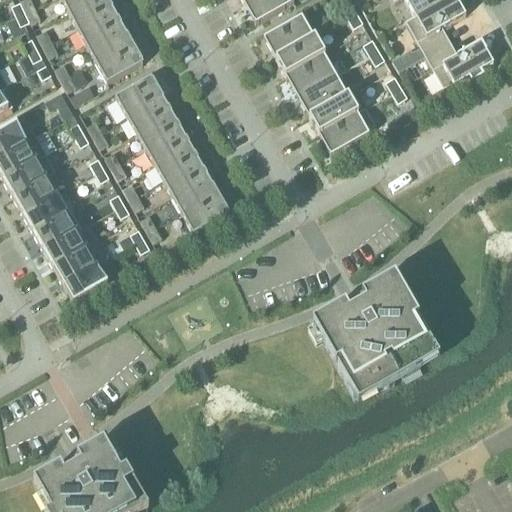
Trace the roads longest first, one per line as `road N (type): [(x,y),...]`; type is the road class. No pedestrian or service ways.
road 1 (residential): [(302,216),(178,0)]
road 2 (residential): [(302,216),(511,96)]
road 3 (residential): [(0,391),(46,365),(0,285)]
